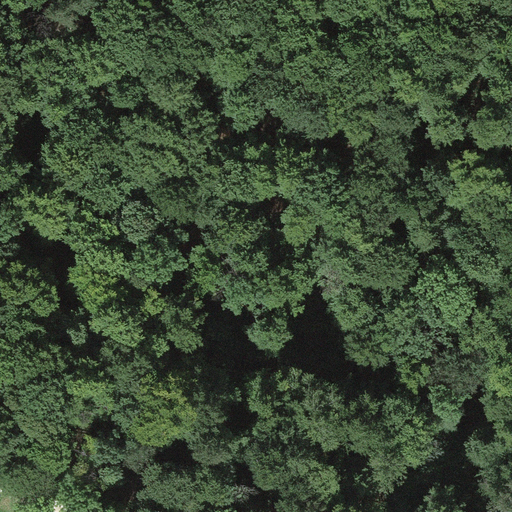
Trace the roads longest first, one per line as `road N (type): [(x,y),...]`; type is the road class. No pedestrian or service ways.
road 1 (track): [(0,31),(22,39),(194,41),(235,22),(347,1),(511,3)]
road 2 (track): [(194,41),(246,111),(359,144),(482,209),(511,248)]
